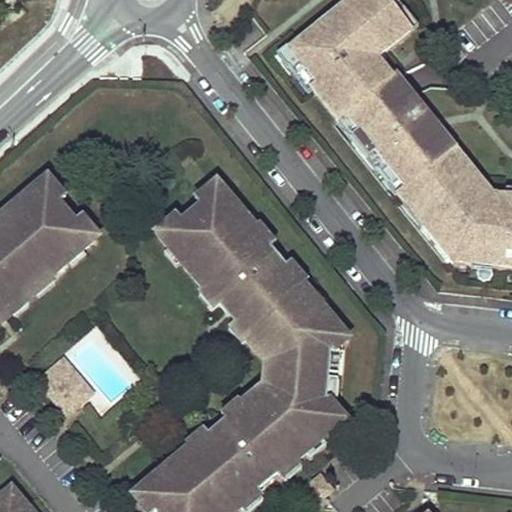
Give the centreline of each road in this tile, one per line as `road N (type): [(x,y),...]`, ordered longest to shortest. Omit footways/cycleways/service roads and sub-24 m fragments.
road 1 (residential): [(159,0),(413,324)]
road 2 (residential): [(413,324),(402,456),(511,465)]
road 3 (tertiary): [(0,127),(140,0)]
